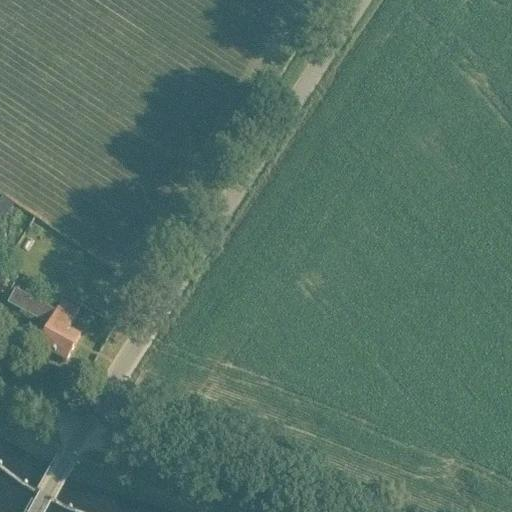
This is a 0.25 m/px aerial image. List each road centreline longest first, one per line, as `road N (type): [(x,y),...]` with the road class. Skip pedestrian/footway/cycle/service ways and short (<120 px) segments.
road 1 (unclassified): [(37,511),(357,0)]
road 2 (track): [(0,384),(78,436),(243,511)]
